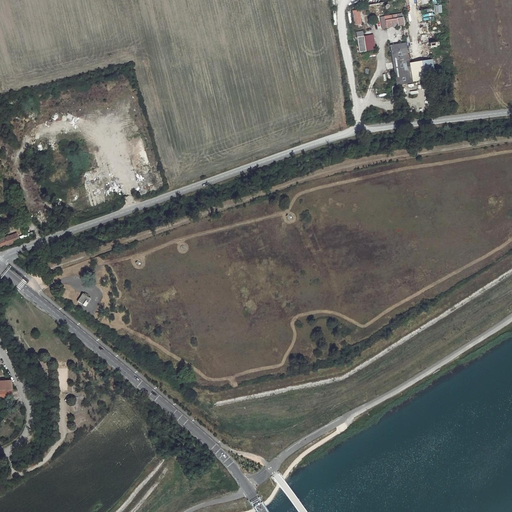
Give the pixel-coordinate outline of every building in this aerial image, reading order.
[(358,8),(350,9),(352,25),(360,24),(358,8)] [(401,12),(384,15),(386,27),(403,24),(401,12)] [(355,43),(352,43),(353,50),(357,50),(358,61),(366,60),(361,31),(353,32),(355,43)] [(406,43),(389,45),(396,85),(413,82),(409,62),(406,43)] [(431,59),(409,62),(413,82),(434,79),(431,59)] [(15,234),(0,239),(0,249),(18,243),(15,234)] [(134,267),(135,268),(137,269),(139,269),(140,269),(142,268),(143,267),(144,266),(144,265),(144,263),(144,261),(143,260),(142,259),(141,258),(139,258),(138,258),(136,258),(135,259),(134,260),(133,261),(133,263),(133,265),(133,266),(134,267)] [(90,299),(77,289),(79,285),(80,286),(81,287),(82,287),(83,286),(84,285),(84,284),(84,283),(83,282),(82,281),(80,282),(79,283),(76,280),(72,285),(69,283),(64,289),(60,296),(68,302),(69,300),(71,297),(84,308),(90,299)] [(11,381),(0,381),(0,390),(11,390),(12,390),(11,381)]
